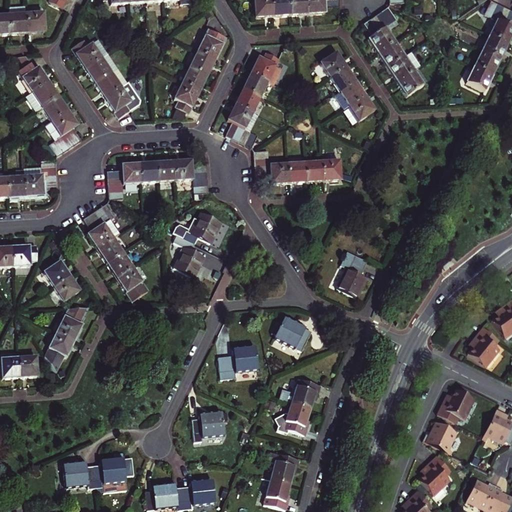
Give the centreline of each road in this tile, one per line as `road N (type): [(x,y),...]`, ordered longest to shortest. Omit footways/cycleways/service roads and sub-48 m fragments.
road 1 (residential): [(305,300),(238,200),(221,155),(198,138)]
road 2 (tertiary): [(356,511),(411,349)]
road 3 (residential): [(81,0),(57,58),(110,143)]
road 4 (residential): [(0,225),(71,213),(83,198),(86,157),(110,143)]
road 5 (residential): [(448,367),(397,471),(387,511)]
road 6 (residential): [(198,138),(241,41),(215,0)]
road 7 (residential): [(222,308),(155,445)]
road 8 (tertiary): [(411,349),(435,310),(497,257)]
